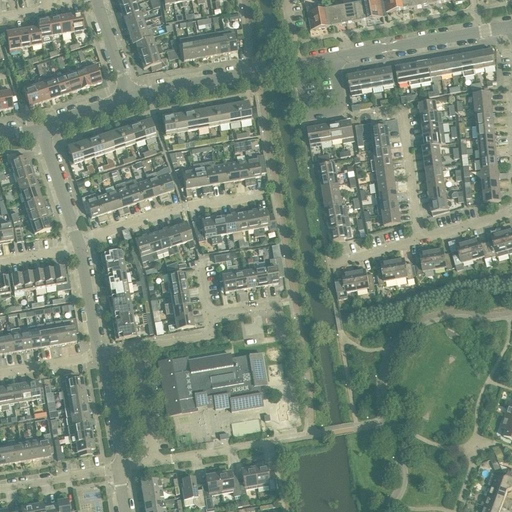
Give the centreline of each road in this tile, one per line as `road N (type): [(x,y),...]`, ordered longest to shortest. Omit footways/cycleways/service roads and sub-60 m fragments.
road 1 (residential): [(78,245),(182,206),(275,191)]
road 2 (residential): [(334,58),(511,27)]
road 3 (residential): [(128,97),(299,63)]
road 4 (residential): [(118,468),(272,443)]
road 5 (residential): [(334,58),(343,112),(308,118),(299,63)]
road 6 (residential): [(99,354),(211,336),(208,315)]
road 7 (residential): [(420,238),(399,106)]
road 8 (residential): [(78,245),(40,128)]
